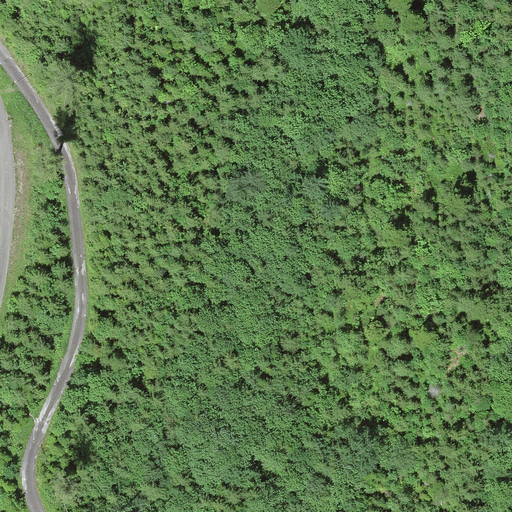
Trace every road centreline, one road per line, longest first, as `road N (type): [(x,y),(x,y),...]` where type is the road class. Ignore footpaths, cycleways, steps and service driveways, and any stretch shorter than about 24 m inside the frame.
road 1 (track): [(0,51),(53,131),(69,171),(81,287),(76,337),(29,462),(37,511)]
road 2 (unclassified): [(0,118),(7,168),(0,268)]
